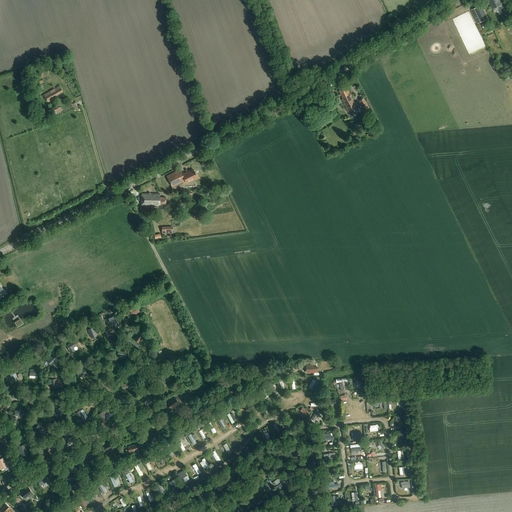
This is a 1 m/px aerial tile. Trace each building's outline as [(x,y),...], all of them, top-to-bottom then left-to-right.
[(488,0),(489,1),(493,9),(504,4),(501,0),(488,0)] [(485,11),(482,4),(476,7),(476,8),(475,8),(477,12),(478,12),(479,14),(485,11)] [(55,96),(62,92),(59,86),(54,89),(43,95),(47,102),(56,98),(55,96)] [(340,91),(344,99),(342,100),(348,112),(358,108),(357,107),(362,104),(367,113),(371,111),(364,98),(360,100),(361,101),(356,104),(347,87),(340,91)] [(60,104),(51,109),(55,115),(63,110),(60,104)] [(173,187),(186,181),(187,183),(195,179),(194,176),(197,175),(196,174),(196,173),(194,170),(183,175),(181,170),(167,176),(173,187)] [(142,206),(147,206),(160,206),(160,205),(166,205),(166,198),(161,198),(161,194),(142,193),(142,206)] [(131,316),(140,311),(137,306),(128,311),(131,316)] [(116,314),(106,319),(108,324),(118,320),(116,314)] [(93,327),(88,330),(90,335),(92,338),(97,336),(93,327)] [(140,331),(133,339),(138,344),(145,335),(140,331)] [(66,345),(71,353),(75,351),(73,347),(77,345),(74,341),(66,345)] [(53,355),(47,361),(51,365),(57,359),(53,355),(55,353),(57,356),(59,354),(55,350),(51,354),(53,355)] [(119,350),(117,356),(127,358),(128,352),(119,350)] [(162,353),(154,356),(156,363),(165,360),(162,353)] [(314,366),(314,364),(307,364),(308,372),(318,372),(317,365),(314,366)] [(87,373),(85,369),(76,373),(79,377),(87,373)] [(15,371),(10,373),(13,381),(18,379),(15,371)] [(161,380),(165,386),(172,381),(168,374),(163,378),(163,379),(161,380)] [(130,381),(121,385),(123,390),(132,386),(130,381)] [(146,396),(142,400),(146,405),(153,398),(149,394),(150,393),(148,390),(144,394),(146,396)] [(175,398),(167,404),(170,409),(179,403),(175,398)] [(304,406),(301,409),(308,416),(311,413),(304,406)] [(61,407),(55,410),(58,417),(64,413),(61,407)] [(80,410),(75,413),(81,423),(86,419),(80,410)] [(99,414),(105,423),(109,420),(106,416),(108,414),(105,410),(99,414)] [(233,412),(228,414),(232,422),(237,419),(233,412)] [(317,413),(313,419),(318,423),(323,417),(317,413)] [(38,425),(35,428),(40,435),(45,432),(43,428),(41,429),(38,425)] [(362,431),(352,433),(353,442),(363,440),(362,431)] [(158,432),(149,436),(151,441),(160,437),(158,432)] [(194,444),(197,442),(196,439),(198,438),(195,433),(193,434),(192,433),(188,435),(194,444)] [(66,442),(68,446),(77,441),(75,438),(66,442)] [(101,446),(105,452),(113,448),(110,441),(101,446)] [(53,442),(49,444),(53,452),(57,450),(53,442)] [(229,453),(233,451),(227,442),(223,445),(229,453)] [(24,444),(19,446),(22,456),(27,454),(24,444)] [(135,455),(140,453),(139,450),(138,444),(128,446),(129,452),(134,451),(135,455)] [(87,452),(85,453),(87,458),(90,457),(91,460),(96,458),(92,449),(87,451),(87,452)] [(216,450),(213,451),(218,461),(221,460),(216,450)] [(0,468),(1,470),(4,468),(5,471),(9,469),(8,467),(4,457),(0,458),(0,468)] [(205,457),(202,459),(208,468),(211,466),(205,457)] [(366,460),(348,462),(350,476),(354,479),(369,478),(366,460)] [(141,475),(144,474),(142,470),(145,468),(141,462),(135,465),(141,475)] [(199,474),(202,472),(196,463),(193,465),(199,474)] [(240,464),(232,469),(234,473),(242,469),(240,464)] [(405,468),(400,468),(400,475),(404,475),(403,473),(406,472),(406,469),(409,469),(409,467),(408,467),(408,468),(405,468)] [(177,474),(183,484),(186,482),(183,478),(187,475),(184,470),(177,474)] [(45,475),(37,481),(41,486),(49,480),(45,475)] [(281,482),(284,487),(292,481),(289,476),(281,482)] [(168,482),(173,491),(176,489),(175,486),(178,485),(174,479),(168,482)] [(212,480),(210,483),(219,489),(221,486),(212,480)] [(77,486),(75,481),(67,483),(69,489),(73,488),(74,491),(78,490),(77,486)] [(272,489),(267,482),(263,485),(264,486),(268,492),(272,489)] [(322,489),(316,482),(310,488),(313,492),(314,491),(316,494),(322,489)] [(204,486),(195,491),(199,498),(207,493),(204,486)] [(29,487),(20,493),(25,499),(33,493),(29,487)] [(357,492),(349,493),(350,500),(353,500),(353,501),(358,501),(357,492)] [(83,496),(76,501),(80,506),(81,506),(82,508),(88,504),(83,496)] [(335,496),(331,496),(331,506),(341,506),(341,501),(336,501),(336,500),(335,500),(335,496)] [(251,502),(253,506),(261,501),(259,497),(251,502)] [(299,503),(292,497),(288,501),(295,507),(299,503)]
